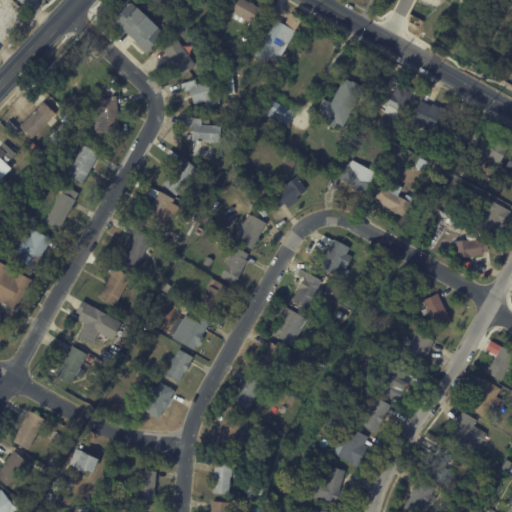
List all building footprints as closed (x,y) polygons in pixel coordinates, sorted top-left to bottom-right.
[(244,0),(249,3),(250,2),(253,4),(252,4),(260,9),(252,24),(243,19),(241,23),(231,17),(233,14),(228,11),(233,0),(244,0)] [(111,20),(128,1),(163,32),(144,53),(133,43),(134,41),(131,38),(125,33),(111,20)] [(167,1),(173,5),(169,12),(163,8),(167,1)] [(273,59),(268,56),(264,63),(251,55),(273,19),(283,25),(290,13),(301,20),(276,61),(273,59)] [(176,31),(179,26),(184,29),(181,34),(176,31)] [(168,59),(160,48),(174,37),(195,66),(180,77),(168,59)] [(85,62),(93,70),(94,68),(102,77),(89,91),(81,83),(61,103),(49,91),(80,58),(85,62)] [(314,112),(321,99),(326,102),(327,101),(329,102),(343,78),(350,82),(351,81),(362,88),(341,127),(334,123),(331,128),(321,122),(324,117),(314,112)] [(190,97),(189,89),(181,91),(179,84),(194,80),(196,85),(214,80),(218,95),(192,102),(190,97)] [(406,86),(413,90),(397,119),(383,112),(386,106),(379,101),(386,90),(392,93),(397,85),(401,87),(403,84),(406,86)] [(116,98),(118,131),(94,133),(92,98),(100,97),(100,99),(116,98)] [(294,112),(287,125),(270,116),(261,132),(251,126),(266,97),(294,112)] [(422,102),(430,106),(431,104),(438,108),(439,107),(452,114),(440,137),(410,120),(420,101),(422,102)] [(30,139),(18,127),(41,102),(54,114),(30,139)] [(376,112),(372,119),(365,115),(369,108),(376,112)] [(364,116),(372,120),(369,125),(362,121),(364,116)] [(82,117),(86,120),(81,128),(76,125),(82,117)] [(186,117),(205,119),(205,125),(219,126),(218,143),(190,141),(191,126),(185,125),(185,117),(186,117)] [(384,136),(377,132),(379,127),(387,131),(384,136)] [(479,134),(491,139),(491,138),(507,147),(499,164),(491,160),(491,159),(485,156),(482,163),(471,158),(474,150),(471,148),(478,133),(479,134)] [(0,144),(1,143),(14,154),(9,159),(15,164),(9,171),(8,169),(0,178),(0,144)] [(97,154),(81,183),(65,175),(82,145),(97,154)] [(511,173),(503,169),(511,151),(511,173)] [(175,196),(161,185),(170,174),(168,172),(180,156),(196,170),(175,196)] [(342,181),(335,177),(342,165),(347,168),(351,160),(374,172),(364,193),(359,190),(358,192),(351,188),(352,186),(342,181)] [(285,205),(284,206),(283,204),(278,208),(270,197),(276,193),(273,189),(283,182),(284,185),(296,176),(306,190),(285,205)] [(200,177),(206,182),(200,190),(194,186),(200,177)] [(158,191),(172,199),(170,203),(178,207),(165,231),(157,227),(156,229),(141,221),(148,209),(146,207),(149,203),(151,204),(154,198),(143,193),(147,186),(157,192),(158,191)] [(387,190),(391,192),(391,191),(397,194),(396,196),(409,203),(402,217),(378,204),(380,200),(374,197),(380,186),(387,190)] [(74,200),(57,231),(44,223),(60,193),(61,194),(65,187),(77,194),(74,200)] [(509,213),(493,239),(477,230),(484,218),(479,215),(482,209),(476,206),(482,197),(487,200),(488,199),(510,212),(509,213)] [(265,224),(250,250),(236,242),(244,229),(240,227),(243,221),(247,223),(251,216),(265,224)] [(49,240),(32,269),(17,260),(20,255),(12,251),(22,234),(27,237),(31,229),(49,240)] [(145,249),(134,268),(119,259),(136,229),(151,238),(145,249)] [(164,233),(161,239),(154,236),(157,230),(164,233)] [(486,246),(487,254),(456,258),(453,242),(466,240),(465,235),(474,233),(476,240),(485,239),(486,246)] [(333,238),(348,246),(345,253),(351,256),(339,277),(318,266),(329,244),(319,239),(322,234),(332,239),(333,238)] [(246,255),(244,260),(246,261),(232,285),(219,278),(235,248),(247,254),(246,255)] [(377,260),(379,255),(385,258),(382,263),(377,260)] [(213,260),(208,267),(203,264),(207,257),(213,260)] [(0,263),(30,279),(14,310),(0,302),(0,263)] [(97,298),(114,269),(129,277),(113,307),(97,298)] [(320,280),(306,306),(291,298),(297,288),(296,287),(303,276),(304,277),(307,272),(321,280),(320,280)] [(227,288),(212,314),(196,305),(199,299),(198,299),(201,294),(202,295),(208,286),(206,285),(210,278),(227,288)] [(170,286),(166,293),(161,290),(165,283),(170,286)] [(438,294),(449,320),(434,327),(428,313),(423,316),(420,310),(425,308),(422,300),(437,293),(438,294)] [(101,327),(90,345),(76,337),(83,324),(76,320),(79,315),(74,312),(80,301),(107,316),(101,327)] [(306,318),(291,345),(271,333),(280,316),(270,310),(275,301),(306,318)] [(337,310),(342,312),(339,318),(334,315),(337,310)] [(208,323),(192,350),(179,343),(171,338),(172,335),(168,333),(177,317),(181,319),(184,315),(194,321),(197,316),(208,323)] [(432,342),(418,366),(401,356),(407,345),(403,343),(405,337),(410,340),(415,330),(433,340),(432,342)] [(511,361),(511,362),(509,366),(507,365),(500,380),(485,371),(494,354),(484,348),(489,339),(511,351),(511,359),(511,361)] [(263,346),(264,345),(265,345),(267,340),(281,348),(279,352),(284,355),(279,364),(274,361),(267,375),(253,368),(258,358),(257,357),(263,346)] [(86,355),(78,368),(84,372),(79,379),(74,376),(68,385),(53,376),(71,346),(86,355)] [(192,359),(177,384),(163,375),(170,363),(168,362),(171,357),(172,358),(178,349),(192,358),(192,359)] [(375,349),(380,352),(377,357),(372,354),(375,349)] [(407,370),(402,380),(407,382),(397,401),(369,386),(385,358),(407,370)] [(355,365),(363,369),(358,379),(350,375),(355,365)] [(243,380),(243,379),(244,380),(247,375),(262,384),(256,395),(255,395),(246,409),(232,401),(239,390),(237,389),(243,380)] [(479,383),(482,377),(500,388),(496,395),(500,398),(497,404),(492,401),(483,416),(468,407),(479,388),(476,387),(479,383)] [(173,391),(169,398),(170,399),(163,410),(162,410),(157,419),(143,410),(147,403),(146,403),(159,383),(173,391)] [(390,404),(375,432),(357,422),(372,395),(390,404)] [(24,416),(27,410),(43,418),(26,449),(11,440),(24,416)] [(476,420),(473,425),(478,428),(477,429),(482,432),(470,453),(445,438),(451,427),(450,426),(457,414),(458,415),(461,410),(476,420)] [(241,420),(238,428),(239,428),(232,449),(216,443),(225,415),(241,420)] [(367,436),(363,444),(366,446),(356,465),(331,452),(340,436),(345,438),(350,427),(367,436)] [(445,487),(422,473),(438,447),(451,454),(444,466),(454,472),(445,487)] [(82,452),(94,457),(89,471),(83,469),(83,470),(68,463),(74,448),(81,451),(81,452),(82,452)] [(26,462),(6,486),(0,480),(0,469),(4,465),(2,464),(13,451),(26,462)] [(211,492),(212,479),(211,479),(212,467),(213,467),(213,461),(236,463),(235,471),(230,471),(230,476),(228,476),(227,493),(211,492)] [(344,470),(338,490),(345,491),(341,503),(311,495),(315,479),(322,481),(323,475),(325,475),(327,465),(344,470)] [(154,472),(153,500),(136,499),(137,483),(136,483),(137,476),(138,468),(155,470),(154,472)] [(60,492),(51,488),(56,476),(66,481),(60,492)] [(413,511),(403,506),(409,494),(408,494),(415,482),(416,483),(419,478),(434,487),(430,493),(436,496),(429,509),(422,505),(418,511),(413,511)] [(261,488),(260,499),(245,497),(246,486),(261,488)] [(16,511),(0,511),(0,490),(6,498),(8,497),(18,511),(16,511)] [(55,497),(51,503),(45,499),(49,493),(55,497)] [(209,511),(210,508),(211,500),(227,502),(226,511),(209,511)]
